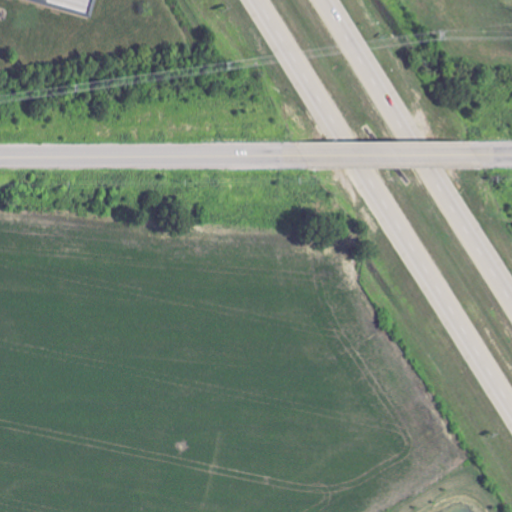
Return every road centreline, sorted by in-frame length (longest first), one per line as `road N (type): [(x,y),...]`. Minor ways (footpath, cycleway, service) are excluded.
road 1 (motorway): [(259,0),(511,403)]
road 2 (motorway): [(511,299),(325,0)]
road 3 (tertiary): [(0,155),(302,155)]
road 4 (tertiary): [(302,155),(476,154)]
